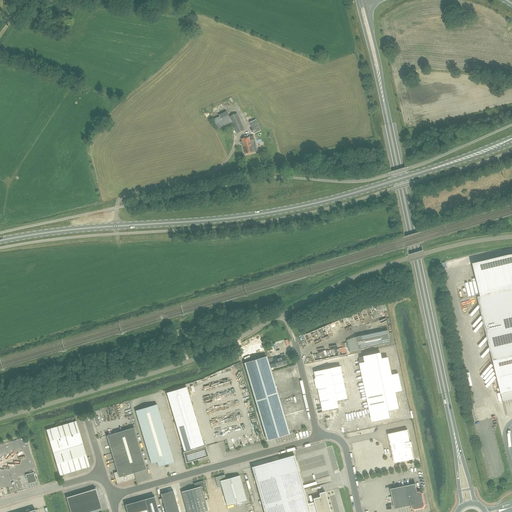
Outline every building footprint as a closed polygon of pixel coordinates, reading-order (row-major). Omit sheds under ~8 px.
[(232,123),(226,111),(218,115),(219,116),(213,119),(218,129),(232,123)] [(237,113),(229,117),(237,133),(244,130),(237,113)] [(249,122),(254,134),(261,131),(256,119),(249,122)] [(249,137),(241,139),(242,142),(241,142),(241,144),(242,145),(243,144),(245,154),(253,152),(257,151),(255,144),(254,145),(254,144),(253,141),(252,140),(250,140),(249,137)] [(511,254),(509,254),(473,263),(480,295),(478,296),(501,393),(503,400),(511,398),(511,254)] [(192,327),(183,330),(185,340),(189,338),(188,333),(193,332),(192,327)] [(364,336),(356,337),(359,350),(367,348),(390,343),(388,331),(383,332),(383,331),(380,332),(364,336)] [(362,363),(360,363),(371,414),(372,414),(373,421),(388,418),(387,410),(399,408),(395,392),(401,390),(398,374),(392,375),(388,357),(382,359),(380,353),(360,357),(362,363)] [(267,440),(289,434),(266,356),(244,363),(267,440)] [(269,362),(271,368),(276,367),(287,364),(285,356),(278,358),(277,358),(273,359),(274,361),(269,362)] [(322,404),(324,411),(337,408),(336,401),(347,398),(340,366),(315,372),(316,378),(315,379),(317,388),(318,388),(322,404)] [(187,461),(207,455),(186,387),(167,393),(187,461)] [(157,404),(136,411),(151,464),(157,462),(159,467),(174,462),(157,404)] [(76,421),(59,426),(46,430),(60,475),(90,466),(76,421)] [(117,484),(135,478),(133,473),(147,469),(134,427),(107,436),(117,472),(114,473),(117,484)] [(414,459),(411,447),(412,446),(411,442),(410,442),(408,430),(388,434),(394,463),(414,459)] [(294,455),(252,467),(264,511),(330,511),(325,491),(319,493),(320,497),(313,499),(314,502),(308,504),(294,455)] [(34,472),(26,475),(27,478),(26,478),(26,479),(27,479),(27,481),(28,484),(36,482),(34,472)] [(247,500),(240,475),(226,479),(225,475),(215,477),(218,487),(221,486),(227,505),(247,500)] [(194,483),(195,488),(181,492),(187,511),(203,511),(208,511),(202,491),(206,490),(203,481),(194,483)] [(426,505),(426,504),(424,504),(422,493),(424,493),(424,492),(420,489),(417,490),(416,484),(391,489),(395,509),(412,505),(412,507),(410,508),(410,509),(414,511),(415,511),(415,509),(422,507),(423,509),(424,509),(426,505)] [(89,511),(102,508),(96,489),(66,497),(70,511),(89,511)] [(160,494),(165,511),(179,511),(173,490),(160,494)] [(125,505),(127,511),(158,511),(154,496),(125,505)]
